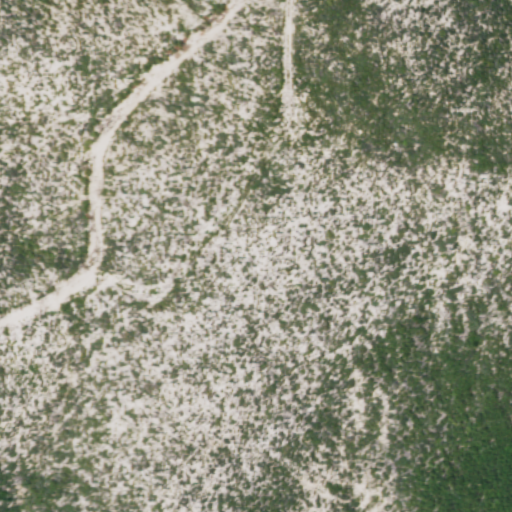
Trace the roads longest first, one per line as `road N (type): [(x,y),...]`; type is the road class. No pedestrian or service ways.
road 1 (track): [(276,0),(279,123),(232,223),(202,245),(169,293),(151,302),(99,282),(0,325)]
road 2 (track): [(234,0),(216,26),(117,112),(89,163),(94,260),(75,293)]
